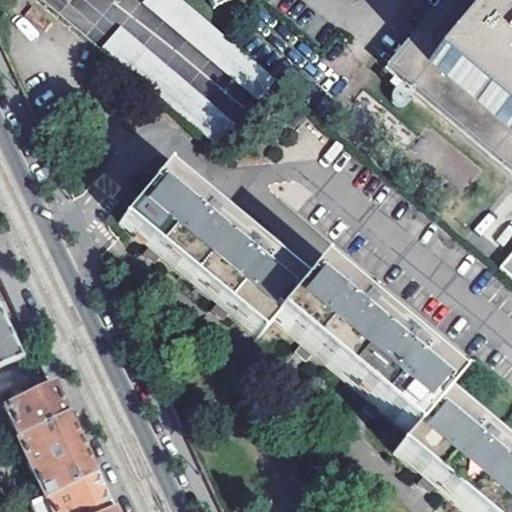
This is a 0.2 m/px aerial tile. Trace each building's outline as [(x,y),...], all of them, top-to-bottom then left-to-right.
[(143,0),(142,2),(258,101),(275,81),(222,36),(180,0),(143,0)] [(511,173),(511,0),(447,0),(389,70),(511,173)] [(15,23),(31,41),(52,23),(35,4),(15,23)] [(101,50),(215,147),(234,125),(120,28),(101,50)] [(227,316),(256,341),(270,323),(303,284),(165,170),(118,227),(148,251),(143,257),(154,266),(159,260),(216,308),(211,314),(221,323),(227,316)] [(511,251),(499,268),(511,278),(511,251)] [(379,413),(409,438),(442,399),(456,383),(317,267),(303,284),(270,323),(299,348),(294,353),(305,363),(310,357),(367,404),(362,409),(374,419),(379,413)] [(0,365),(14,359),(0,324),(0,365)] [(53,391),(51,385),(3,407),(18,441),(66,418),(53,391)] [(511,511),(511,456),(442,399),(409,438),(395,454),(423,477),(418,483),(430,494),(436,487),(465,511),(511,511)] [(18,441),(16,442),(44,501),(95,477),(69,425),(66,418),(18,441)] [(32,506),(34,511),(110,511),(105,499),(95,477),(44,501),(32,506)]
